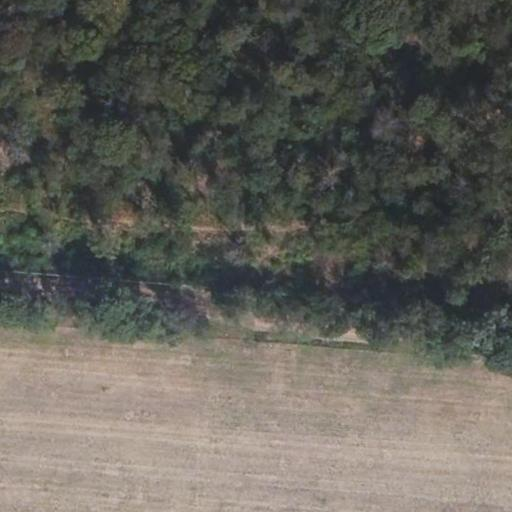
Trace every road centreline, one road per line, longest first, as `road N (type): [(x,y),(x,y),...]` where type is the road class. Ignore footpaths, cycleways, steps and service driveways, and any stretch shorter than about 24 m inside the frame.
road 1 (unknown): [(0,475),(460,511)]
road 2 (track): [(473,0),(441,215)]
